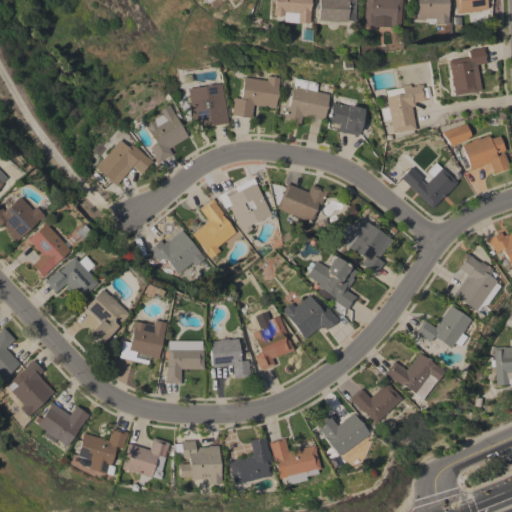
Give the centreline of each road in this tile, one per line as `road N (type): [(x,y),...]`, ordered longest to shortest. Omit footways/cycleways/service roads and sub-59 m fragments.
road 1 (residential): [(0,286),(96,389),(122,403),(179,417),(244,414),(276,407),(338,369),(458,227),(511,199)]
road 2 (residential): [(133,219),(217,158),(256,152),(329,162),(366,182),(440,245)]
road 3 (residential): [(0,73),(89,194),(133,219)]
road 4 (residential): [(440,511),(437,479),(511,439)]
